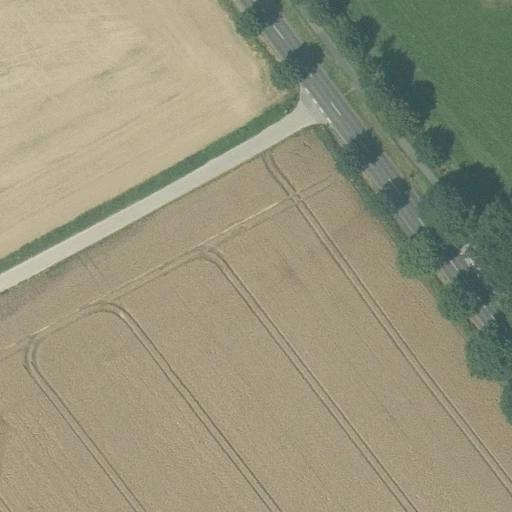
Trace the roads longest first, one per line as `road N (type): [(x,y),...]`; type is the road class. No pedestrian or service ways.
road 1 (secondary): [(255,0),(511,343)]
road 2 (track): [(0,284),(331,101)]
